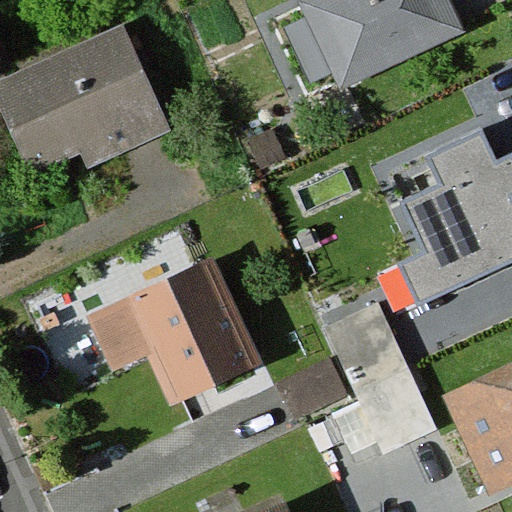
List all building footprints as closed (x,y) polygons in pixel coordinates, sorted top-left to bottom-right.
[(449,0),(313,0),(307,3),(346,89),(465,35),(449,0)] [(128,25),(0,78),(0,107),(29,175),(82,153),(87,165),(114,153),(116,158),(173,134),(128,25)] [(511,263),(511,173),(484,114),(399,153),(413,182),(373,200),(400,257),(376,268),(399,317),(511,263)] [(213,262),(96,319),(119,368),(151,352),(174,401),(260,360),(213,262)] [(402,361),(373,301),(314,329),(343,389),(402,361)] [(511,484),(511,367),(458,393),(504,489),(511,484)] [(300,511),(293,495),(257,511),(300,511)]
